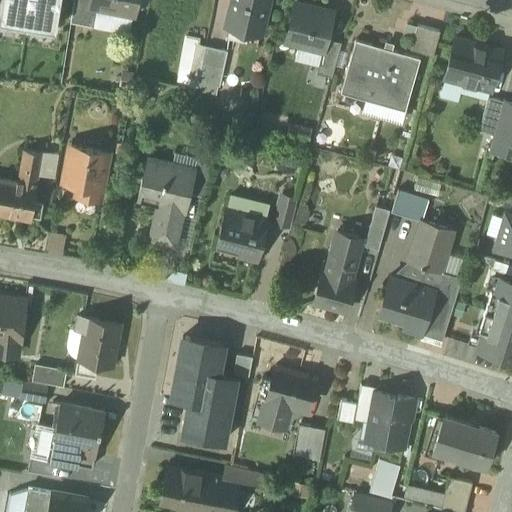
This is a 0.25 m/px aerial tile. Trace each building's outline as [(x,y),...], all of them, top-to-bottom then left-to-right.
[(57,0),(1,0),(0,9),(0,18),(53,26),(57,0)] [(92,0),(74,0),(71,22),(95,26),(99,7),(91,5),(92,0)] [(137,0),(92,0),(91,5),(99,7),(135,13),(137,0)] [(269,0),(232,0),(227,25),(262,34),(269,0)] [(333,12),(296,3),(287,41),(323,50),(324,50),(327,39),(333,12)] [(441,31),(418,24),(411,49),(434,55),(441,31)] [(502,49),(456,37),(445,78),(491,90),(502,49)] [(342,42),(327,39),(324,50),(323,50),(317,73),(332,77),(342,42)] [(421,57),(356,39),(341,92),(406,110),(421,57)] [(222,49),(207,45),(200,81),(221,86),(223,72),(217,71),(222,49)] [(488,96),(479,130),(494,134),(504,100),(488,96)] [(511,102),(504,100),(494,134),(511,139),(511,102)] [(109,151),(71,145),(64,182),(79,184),(77,195),(100,199),(109,151)] [(43,152),(24,149),(19,180),(38,184),(43,152)] [(195,168),(148,157),(138,199),(159,204),(151,238),(175,244),(187,192),(190,192),(196,168),(195,168)] [(213,161),(198,157),(195,168),(196,168),(190,192),(205,196),(213,161)] [(19,180),(0,176),(0,211),(32,218),(33,215),(41,217),(43,202),(36,200),(39,184),(38,184),(19,180)] [(429,198),(398,189),(392,211),(421,220),(421,218),(423,219),(429,198)] [(283,193),(275,223),(289,226),(296,196),(283,193)] [(376,205),(365,245),(379,249),(390,209),(376,205)] [(268,219),(226,209),(218,240),(240,246),(238,254),(258,259),(268,219)] [(511,214),(506,212),(496,246),(511,251),(511,214)] [(423,219),(421,218),(421,220),(408,260),(392,276),(436,289),(422,333),(442,339),(462,276),(442,270),(455,229),(423,219)] [(362,238),(338,231),(327,272),(351,278),(362,238)] [(327,272),(323,271),(314,301),(347,310),(355,280),(351,278),(327,272)] [(511,276),(500,273),(477,343),(511,354),(511,276)] [(392,276),(390,275),(379,310),(406,318),(403,327),(422,333),(436,289),(392,276)] [(26,298),(0,294),(0,351),(18,354),(19,340),(21,340),(26,298)] [(121,322),(78,314),(76,328),(84,329),(76,371),(95,375),(98,361),(114,364),(121,322)] [(224,343),(189,337),(188,345),(188,346),(186,355),(179,354),(174,382),(181,383),(178,397),(189,399),(186,415),(194,416),(190,433),(224,440),(236,377),(218,374),(224,343)] [(255,353),(233,349),(229,369),(251,373),(255,353)] [(67,369),(36,363),(33,380),(64,386),(67,369)] [(272,379),(262,376),(252,414),(283,422),(289,402),(307,407),(316,376),(276,364),(272,379)] [(48,387),(24,382),(22,396),(45,400),(48,387)] [(378,386),(361,383),(358,401),(357,403),(374,406),(377,391),(378,386)] [(416,398),(377,391),(371,422),(368,438),(403,444),(409,415),(412,416),(416,398)] [(357,401),(342,398),(343,398),(342,397),(338,418),(339,418),(339,417),(353,420),(353,421),(354,421),(354,418),(357,403),(358,401),(357,400),(357,401)] [(92,408),(61,402),(55,436),(79,441),(77,452),(95,455),(100,432),(101,432),(105,411),(92,409),(92,408)] [(374,406),(357,403),(354,418),(371,422),(374,406)] [(498,431),(443,415),(438,432),(451,436),(446,452),(487,465),(498,431)] [(326,428),(299,423),(293,453),(320,458),(326,428)] [(400,464),(379,458),(369,493),(392,498),(393,494),(391,494),(400,464)] [(266,473),(227,463),(225,476),(239,478),(238,482),(243,483),(262,488),(266,473)] [(225,476),(195,470),(195,471),(168,466),(161,503),(183,507),(183,505),(217,511),(232,511),(238,482),(239,478),(225,476)] [(465,511),(473,481),(449,475),(444,493),(441,506),(463,511),(465,511)] [(444,493),(407,484),(404,497),(441,506),(444,493)] [(48,511),(52,491),(29,487),(23,511),(48,511)] [(369,493),(357,490),(351,511),(389,511),(392,499),(369,493)] [(85,511),(88,497),(52,491),(48,511),(85,511)]
